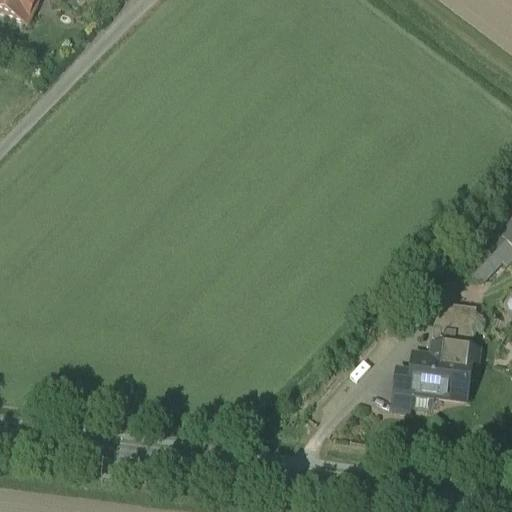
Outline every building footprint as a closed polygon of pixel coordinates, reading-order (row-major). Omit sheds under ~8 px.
[(0,0),(0,15),(28,28),(40,0),(0,0)] [(511,223),(463,276),(479,290),(502,265),(506,269),(511,261),(511,223)] [(476,313),(442,309),(439,332),(434,331),(432,345),(450,347),(451,345),(472,348),(475,329),(474,329),(476,313)] [(478,355),(433,349),(431,364),(465,369),(464,371),(476,373),(478,355)] [(431,364),(413,362),(409,398),(460,405),(464,371),(465,369),(431,364)]
